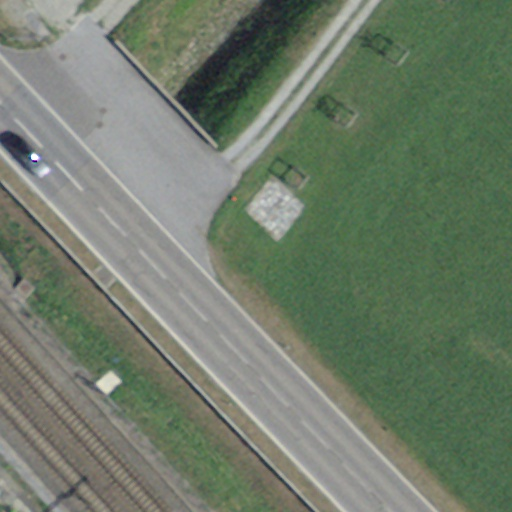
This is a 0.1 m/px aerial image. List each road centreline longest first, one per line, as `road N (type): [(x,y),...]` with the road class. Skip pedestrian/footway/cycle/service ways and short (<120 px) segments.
road 1 (primary): [(400,511),(0,93)]
road 2 (track): [(159,260),(366,0)]
road 3 (track): [(13,107),(118,0)]
